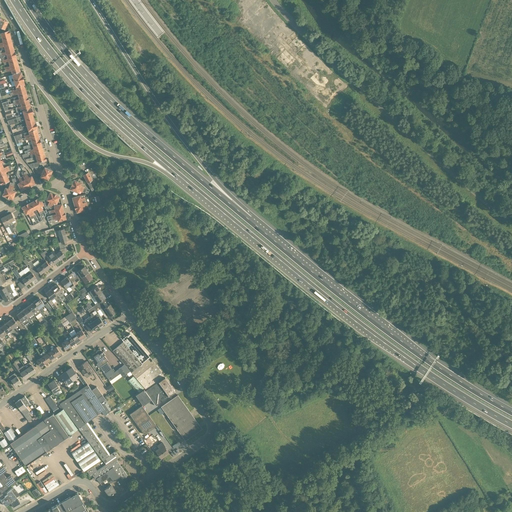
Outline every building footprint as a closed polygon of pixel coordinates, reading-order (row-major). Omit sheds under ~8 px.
[(0,39),(2,39),(2,40),(10,37),(9,33),(9,31),(0,33),(2,38),(0,38),(0,39)] [(1,49),(1,50),(13,47),(11,42),(0,45),(0,47),(4,47),(5,48),(1,49)] [(0,55),(1,56),(14,52),(14,51),(14,52),(13,47),(1,50),(0,50),(0,52),(0,53),(0,55)] [(1,61),(2,61),(2,60),(16,56),(14,52),(1,56),(1,58),(0,58),(1,61)] [(4,65),(9,64),(17,61),(15,57),(16,57),(16,56),(2,60),(2,61),(2,63),(3,63),(4,65)] [(17,61),(9,64),(9,66),(4,68),(4,70),(18,66),(17,61)] [(12,81),(23,78),(22,76),(21,72),(12,75),(13,79),(11,79),(12,81)] [(12,88),(24,84),(23,81),(23,78),(12,81),(10,82),(12,87),(10,87),(11,88),(12,88)] [(10,94),(25,89),(24,85),(24,84),(12,88),(13,90),(9,91),(10,94)] [(13,103),(28,99),(26,94),(18,96),(18,97),(13,98),(14,100),(12,101),(13,103)] [(17,107),(29,104),(28,99),(13,103),(14,106),(16,105),(17,107)] [(17,112),(31,108),(30,108),(29,104),(17,107),(15,108),(16,113),(17,113),(17,112)] [(16,118),(33,113),(31,108),(17,112),(17,113),(18,115),(15,116),(16,118)] [(20,122),(25,121),(33,118),(32,114),(33,113),(16,118),(13,119),(7,120),(9,125),(17,122),(17,121),(20,121),(20,122)] [(17,125),(17,128),(35,123),(34,123),(33,118),(25,121),(26,123),(20,125),(19,125),(17,125)] [(24,136),(24,138),(38,134),(36,129),(26,132),(23,133),(24,136)] [(23,149),(27,148),(41,144),(39,139),(31,141),(27,143),(28,145),(23,147),(23,149)] [(24,151),(25,154),(42,149),(41,144),(27,148),(27,151),(24,151)] [(30,158),(33,157),(33,156),(44,153),(43,153),(42,149),(25,154),(22,155),(23,158),(28,156),(28,155),(29,155),(30,158)] [(36,157),(37,162),(39,162),(46,160),(45,157),(44,153),(33,156),(33,157),(33,158),(36,157)] [(37,162),(32,164),(33,168),(34,167),(35,169),(37,170),(50,175),(50,174),(52,170),(44,167),(40,165),(39,162),(37,162)] [(0,177),(7,174),(5,172),(11,169),(10,168),(0,171),(0,177)] [(37,170),(36,172),(41,174),(40,177),(48,180),(49,177),(50,175),(37,170)] [(22,181),(20,176),(19,176),(17,171),(16,175),(17,177),(20,182),(17,183),(18,185),(21,191),(26,188),(22,181)] [(24,180),(22,181),(26,188),(29,187),(31,186),(23,173),(24,173),(23,172),(21,173),(22,175),(24,180)] [(26,172),(24,173),(23,173),(31,186),(32,185),(35,183),(31,176),(29,177),(26,172)] [(89,181),(92,180),(88,172),(83,175),(91,191),(93,190),(89,181)] [(7,174),(0,177),(0,182),(1,184),(10,180),(7,176),(11,174),(11,173),(7,174)] [(13,183),(7,197),(12,199),(15,191),(12,190),(15,184),(17,183),(16,180),(12,182),(13,183)] [(74,180),(72,185),(85,190),(86,188),(85,188),(80,186),(81,183),(74,180)] [(2,195),(7,197),(13,183),(10,182),(8,188),(5,187),(2,195)] [(85,190),(72,185),(70,190),(77,193),(78,190),(84,192),(83,192),(84,193),(85,190)] [(72,198),(74,203),(87,199),(88,199),(87,196),(86,197),(85,194),(80,196),(80,195),(72,198)] [(51,208),(54,208),(53,207),(56,206),(56,204),(59,197),(55,195),(49,208),(51,209),(51,208)] [(36,199),(35,200),(44,217),(46,215),(45,214),(47,213),(46,210),(43,211),(41,207),(43,205),(40,198),(36,200),(36,199)] [(74,206),(75,208),(89,204),(88,201),(87,202),(87,199),(74,203),(75,206),(74,206)] [(31,203),(34,210),(37,209),(39,214),(40,216),(39,216),(42,220),(43,220),(44,217),(35,200),(34,201),(31,203)] [(32,211),(34,210),(31,203),(28,204),(27,204),(26,205),(33,218),(35,217),(32,211)] [(49,211),(50,213),(63,209),(61,204),(56,206),(53,207),(54,208),(54,210),(49,211)] [(89,204),(75,208),(75,209),(76,213),(84,210),(88,209),(87,207),(89,206),(90,206),(89,204)] [(31,219),(33,218),(26,205),(25,206),(22,207),(25,214),(28,213),(31,219)] [(47,218),(47,219),(65,214),(64,213),(63,209),(50,213),(50,214),(55,212),(56,215),(49,216),(50,217),(47,218)] [(19,210),(13,212),(16,218),(22,215),(19,210)] [(9,222),(11,226),(13,225),(11,221),(15,220),(11,213),(6,216),(9,222)] [(65,214),(47,219),(47,220),(44,221),(45,224),(48,223),(48,221),(57,219),(58,221),(66,219),(65,216),(65,215),(65,214)] [(9,222),(6,216),(1,219),(4,225),(5,228),(9,227),(10,230),(12,228),(11,226),(9,222)] [(56,237),(65,234),(64,228),(57,230),(54,231),(53,228),(44,231),(45,234),(54,232),(55,237),(56,237)] [(58,244),(59,247),(65,245),(64,241),(67,240),(65,234),(56,237),(58,244)] [(15,248),(13,246),(12,244),(11,244),(9,246),(8,245),(5,247),(9,253),(15,248)] [(56,251),(54,252),(54,253),(60,259),(65,256),(63,253),(67,250),(65,245),(59,247),(60,249),(57,251),(56,251)] [(54,253),(54,252),(49,255),(45,251),(43,253),(47,257),(49,256),(55,263),(60,259),(54,253)] [(26,260),(28,264),(32,268),(34,267),(33,264),(31,262),(28,258),(27,259),(26,260)] [(23,261),(26,266),(27,267),(30,270),(32,268),(28,264),(26,260),(25,259),(23,261)] [(37,260),(33,264),(34,267),(40,274),(45,271),(41,265),(37,260)] [(46,261),(41,265),(45,271),(50,267),(46,261)] [(68,276),(72,283),(75,281),(74,280),(77,278),(79,280),(82,278),(81,277),(88,272),(84,266),(77,271),(80,275),(77,277),(76,276),(74,277),(71,273),(68,276)] [(25,274),(22,270),(18,273),(15,269),(12,271),(14,275),(18,280),(19,282),(22,280),(26,285),(31,282),(25,274)] [(36,278),(30,270),(25,274),(31,282),(36,278)] [(92,278),(88,272),(81,277),(82,278),(85,283),(92,278)] [(0,284),(3,283),(5,285),(11,281),(10,278),(6,281),(3,276),(0,277),(0,284)] [(66,288),(69,292),(71,290),(74,288),(74,287),(75,287),(72,283),(72,284),(67,277),(61,281),(66,288)] [(0,290),(0,292),(2,296),(12,290),(10,288),(10,285),(13,283),(11,281),(5,285),(6,287),(0,290)] [(57,284),(51,289),(56,296),(57,295),(59,296),(63,293),(62,291),(57,284)] [(81,298),(83,297),(88,294),(91,299),(94,297),(101,292),(97,286),(90,291),(87,292),(86,291),(81,294),(79,296),(81,298)] [(53,303),(58,300),(57,299),(60,298),(59,296),(57,295),(56,296),(51,289),(45,293),(50,300),(48,302),(49,303),(51,301),(53,303)] [(12,290),(2,296),(5,301),(11,298),(13,296),(12,293),(13,293),(12,290)] [(97,303),(96,303),(97,304),(98,306),(100,305),(103,303),(102,300),(105,298),(101,292),(94,297),(97,303)] [(46,308),(47,308),(45,306),(48,304),(47,303),(44,305),(39,298),(33,302),(39,309),(40,308),(42,311),(40,313),(42,316),(44,314),(43,312),(44,311),(41,307),(44,305),(46,308)] [(49,303),(52,307),(54,311),(55,310),(57,308),(55,305),(53,303),(51,301),(49,303)] [(33,302),(28,306),(35,316),(40,313),(42,311),(40,308),(39,309),(33,302)] [(103,303),(100,305),(101,308),(106,315),(108,313),(110,316),(111,318),(114,316),(113,314),(115,313),(110,304),(108,306),(105,302),(103,303)] [(97,304),(91,308),(88,310),(91,316),(99,327),(103,324),(99,317),(96,313),(94,315),(93,314),(97,311),(101,308),(100,305),(98,306),(97,304)] [(28,317),(31,320),(35,316),(28,306),(22,311),(28,318),(28,317)] [(16,315),(24,324),(25,325),(29,322),(29,321),(31,320),(28,317),(28,318),(22,311),(16,315)] [(72,312),(68,315),(73,321),(76,318),(72,312)] [(94,330),(99,327),(91,316),(84,321),(83,322),(90,332),(94,329),(94,330)] [(12,318),(7,322),(12,329),(13,328),(15,331),(13,333),(15,336),(19,333),(14,327),(18,325),(12,318)] [(11,334),(13,333),(15,331),(13,328),(12,329),(7,322),(1,327),(7,333),(6,334),(8,336),(11,334)] [(81,330),(76,333),(80,339),(85,336),(81,330)] [(76,333),(71,337),(75,343),(80,339),(76,333)] [(130,371),(136,379),(154,363),(153,361),(150,363),(147,359),(150,357),(137,343),(129,333),(126,336),(127,336),(122,340),(121,339),(123,341),(112,351),(119,359),(124,364),(130,371)] [(71,337),(66,340),(70,346),(75,343),(71,337)] [(70,346),(66,340),(61,343),(65,350),(70,346)] [(56,347),(51,350),(55,356),(60,353),(56,347)] [(99,362),(101,366),(106,362),(108,361),(104,355),(105,354),(103,352),(102,352),(100,349),(91,355),(92,355),(98,363),(99,362)] [(51,350),(46,354),(50,360),(55,356),(51,350)] [(46,354),(41,357),(45,363),(50,360),(46,354)] [(45,363),(41,357),(40,356),(38,358),(39,359),(36,361),(40,367),(45,363)] [(93,371),(89,366),(86,361),(81,365),(83,367),(80,369),(83,373),(83,374),(86,372),(88,375),(93,371)] [(14,362),(11,364),(16,371),(18,369),(20,373),(24,379),(30,375),(24,366),(23,366),(19,369),(14,362)] [(29,362),(24,366),(30,375),(36,371),(31,365),(29,362)] [(106,362),(101,366),(99,367),(109,381),(120,373),(117,370),(114,372),(109,366),(106,362)] [(146,390),(164,377),(154,363),(136,379),(140,383),(145,389),(146,390)] [(125,374),(130,371),(124,364),(120,368),(125,374)] [(72,367),(66,371),(73,381),(78,377),(72,367)] [(73,381),(66,371),(60,375),(67,385),(73,381)] [(11,380),(15,386),(21,382),(16,376),(14,373),(13,374),(9,377),(11,380)] [(138,393),(143,388),(133,376),(127,381),(138,393)] [(175,392),(164,377),(146,390),(145,389),(139,393),(135,395),(143,406),(144,404),(151,399),(153,402),(155,406),(175,392)] [(48,384),(54,393),(60,389),(54,380),(48,384)] [(95,479),(96,479),(113,467),(120,477),(122,480),(127,476),(117,460),(120,458),(115,451),(114,451),(113,451),(113,452),(109,455),(86,423),(101,412),(104,416),(108,414),(97,398),(91,390),(87,385),(84,387),(79,390),(74,394),(65,400),(59,404),(103,460),(106,464),(97,471),(94,466),(87,471),(90,476),(92,474),(95,479)] [(96,387),(91,390),(97,398),(102,395),(96,387)] [(164,412),(185,441),(202,429),(177,395),(161,407),(164,412)] [(25,396),(15,403),(21,411),(28,421),(32,419),(28,413),(30,411),(26,407),(30,404),(25,396)] [(111,410),(106,403),(103,405),(107,412),(111,410)] [(56,414),(60,411),(55,404),(50,407),(55,414),(56,414)] [(156,426),(142,405),(129,414),(144,434),(156,426)] [(54,415),(69,435),(77,429),(63,409),(54,415)] [(68,436),(56,418),(53,414),(36,425),(34,426),(35,426),(17,438),(11,443),(10,443),(25,466),(46,451),(68,436)] [(11,428),(4,432),(10,441),(17,437),(11,428)] [(94,451),(88,441),(71,453),(77,462),(94,451)] [(155,451),(161,458),(168,453),(164,448),(165,447),(162,442),(157,446),(159,448),(155,451)] [(84,471),(100,460),(94,451),(78,462),(84,471)] [(67,474),(70,479),(75,476),(73,473),(76,471),(69,461),(64,464),(70,473),(67,474)] [(0,467),(0,493),(16,482),(10,475),(6,478),(3,473),(7,471),(3,465),(0,467)] [(14,471),(18,476),(25,471),(22,466),(14,471)] [(100,483),(106,479),(110,476),(113,481),(120,477),(113,467),(96,479),(100,483)] [(43,482),(49,491),(60,484),(53,475),(43,482)] [(116,491),(111,485),(104,490),(109,496),(112,494),(113,494),(113,493),(116,491)] [(20,503),(16,497),(11,490),(7,494),(7,495),(0,500),(5,506),(10,502),(13,507),(20,503)] [(54,511),(88,511),(77,493),(75,494),(74,492),(73,492),(74,493),(72,494),(73,495),(52,507),(54,511)]
